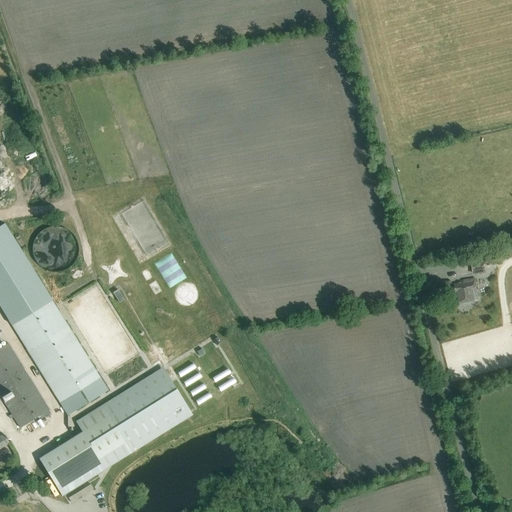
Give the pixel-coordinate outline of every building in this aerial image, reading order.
[(5,223),(0,225),(0,306),(60,403),(101,378),(5,223)] [(473,268),(491,265),(489,254),(471,258),(473,268)] [(464,284),(454,286),(455,293),(458,293),(459,303),(478,300),(476,286),(475,279),(464,281),(464,284)] [(8,343),(0,347),(0,395),(20,428),(49,409),(8,343)] [(195,362),(179,370),(181,375),(197,367),(195,362)] [(193,415),(163,367),(75,421),(82,431),(39,458),(62,496),(193,415)] [(200,371),(184,380),(187,385),(203,376),(200,371)] [(205,382),(191,389),(193,394),(207,387),(205,382)] [(201,408),(216,401),(213,396),(199,403),(201,408)] [(31,441),(46,432),(43,428),(28,437),(31,441)] [(0,435),(0,448),(9,443),(3,433),(0,435)] [(7,449),(0,453),(0,454),(2,458),(10,454),(7,449)] [(88,485),(75,492),(78,497),(91,490),(88,485)]
